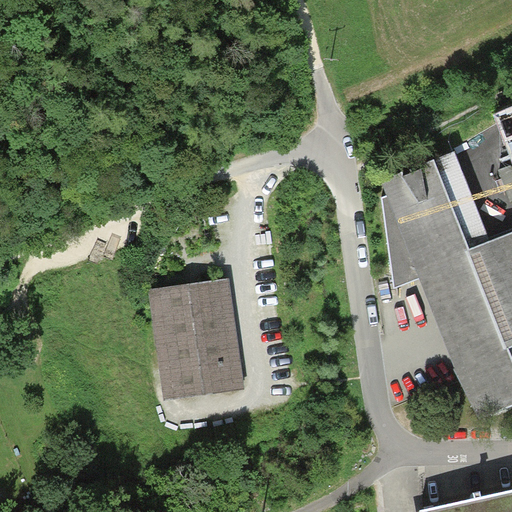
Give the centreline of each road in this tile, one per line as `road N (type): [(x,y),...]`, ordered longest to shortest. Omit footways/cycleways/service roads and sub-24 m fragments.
road 1 (track): [(291,0),(335,140),(117,207),(0,257)]
road 2 (residential): [(335,140),(377,408),(391,448),(511,448)]
